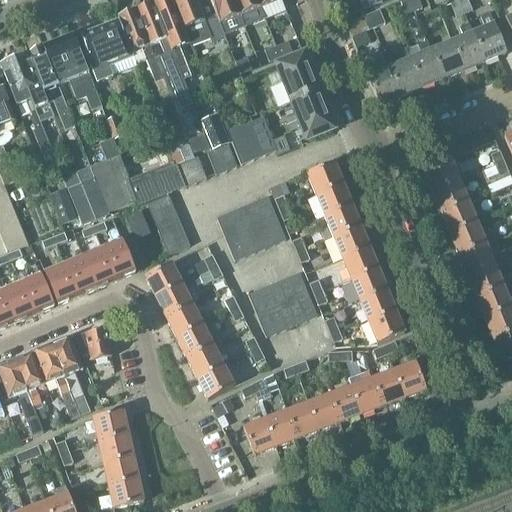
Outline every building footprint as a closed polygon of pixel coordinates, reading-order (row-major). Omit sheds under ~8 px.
[(190,44),(171,0),(167,0),(154,5),(184,81),(192,78),(181,48),(190,44)] [(171,0),(190,44),(191,48),(212,40),(214,45),(225,41),(224,37),(208,0),(171,0)] [(233,0),(209,0),(224,37),(245,29),(241,18),(233,0)] [(233,0),(241,18),(261,10),(256,0),(233,0)] [(256,0),(261,10),(282,1),(281,0),(256,0)] [(337,5),(343,20),(363,11),(360,2),(358,0),(349,0),(338,5),(337,5)] [(379,0),(367,0),(371,8),(381,4),(379,0)] [(415,13),(409,0),(408,0),(401,3),(407,16),(415,13)] [(409,0),(415,13),(422,10),(418,0),(409,0)] [(459,0),(458,1),(463,14),(471,10),(466,0),(459,0)] [(463,14),(458,1),(450,4),(456,17),(463,14)] [(137,12),(151,47),(161,43),(166,56),(162,58),(182,110),(194,105),(189,94),(184,81),(154,5),(137,12)] [(120,19),(138,67),(148,63),(157,84),(164,81),(151,47),(137,12),(120,19)] [(377,29),(385,25),(380,12),(371,16),(377,29)] [(490,15),(481,19),(486,30),(472,35),(484,64),(507,55),(490,15)] [(364,19),(369,32),(377,29),(371,16),(364,19)] [(364,19),(346,26),(351,39),(369,32),(364,19)] [(88,55),(92,67),(99,84),(114,78),(110,65),(133,56),(120,23),(82,37),(89,54),(88,55)] [(468,26),(459,30),(463,39),(451,44),(463,73),(484,64),(472,35),(468,26)] [(93,113),(103,109),(97,95),(75,40),(74,38),(43,50),(59,87),(70,82),(78,102),(87,99),(93,113)] [(409,62),(421,91),(443,82),(431,53),(431,52),(428,43),(418,47),(422,56),(409,62)] [(277,49),(281,60),(292,56),(288,44),(277,49)] [(431,53),(443,82),(463,73),(451,44),(431,52),(431,53)] [(281,60),(277,49),(265,53),(270,65),(281,60)] [(43,50),(31,55),(29,56),(31,61),(44,92),(49,104),(54,102),(62,121),(66,132),(75,128),(59,87),(43,50)] [(421,91),(409,62),(405,52),(384,61),(400,99),(421,91)] [(31,61),(29,56),(15,61),(31,99),(41,124),(55,118),(49,104),(44,92),(31,61)] [(319,94),(304,57),(278,67),(293,104),(319,94)] [(247,60),(235,65),(240,77),(252,72),(247,60)] [(31,99),(15,61),(1,67),(3,72),(11,92),(18,108),(28,104),(33,117),(31,118),(37,131),(34,133),(43,155),(52,151),(47,137),(41,124),(31,99)] [(400,99),(384,61),(365,69),(381,108),(400,99)] [(3,72),(0,73),(0,126),(14,121),(10,111),(4,95),(11,92),(3,72)] [(333,131),(319,94),(293,104),(307,141),(333,131)] [(244,108),(242,113),(244,118),(253,114),(249,106),(244,108)] [(237,123),(253,163),(265,158),(251,124),(252,124),(250,118),(237,123)] [(116,119),(107,122),(114,141),(123,138),(116,119)] [(277,153),(276,152),(263,120),(252,124),(251,124),(265,158),(277,153)] [(237,123),(225,128),(241,168),(253,163),(237,123)] [(224,129),(205,135),(211,151),(230,144),(224,129)] [(185,136),(166,143),(174,164),(176,168),(177,167),(188,163),(195,160),(193,156),(187,142),(185,136)] [(114,141),(100,147),(107,163),(118,158),(120,158),(114,141)] [(227,173),(237,169),(228,147),(218,151),(227,173)] [(3,149),(0,149),(0,165),(9,162),(3,149)] [(227,173),(218,151),(208,155),(216,177),(227,173)] [(491,157),(496,168),(505,165),(500,153),(491,157)] [(91,169),(95,180),(108,214),(136,203),(118,158),(107,163),(91,169)] [(207,181),(198,159),(195,160),(188,163),(196,185),(207,181)] [(433,194),(461,183),(451,161),(424,172),(433,194)] [(9,162),(0,165),(0,179),(3,188),(17,182),(9,162)] [(196,185),(188,163),(177,167),(186,189),(196,185)] [(344,187),(335,165),(307,176),(316,198),(344,187)] [(509,176),(505,165),(496,168),(500,180),(509,176)] [(158,175),(167,197),(186,189),(177,167),(176,168),(158,175)] [(287,175),(274,180),(277,190),(291,186),(287,175)] [(511,181),(511,179),(501,183),(504,190),(511,186),(511,181)] [(95,180),(82,185),(97,223),(104,220),(108,214),(95,180)] [(442,215),(469,204),(461,183),(433,194),(442,215)] [(81,187),(68,192),(82,227),(83,228),(95,223),(81,187)] [(316,198),(325,219),(352,208),(344,187),(316,198)] [(66,192),(51,197),(62,227),(77,222),(66,192)] [(169,197),(147,207),(152,218),(174,209),(169,197)] [(7,198),(0,200),(0,212),(11,207),(7,198)] [(279,212),(286,209),(282,198),(274,201),(279,212)] [(257,204),(266,225),(277,221),(268,199),(257,204)] [(247,208),(256,229),(266,225),(257,204),(247,208)] [(469,204),(442,215),(451,236),(478,225),(469,204)] [(0,212),(0,223),(15,217),(11,207),(0,212)] [(256,229),(247,208),(237,212),(246,234),(256,229)] [(334,240),(361,229),(352,208),(325,219),(334,240)] [(152,218),(157,229),(178,219),(174,209),(152,218)] [(286,209),(279,212),(284,223),(291,220),(286,209)] [(236,238),(246,234),(237,212),(227,216),(236,238)] [(141,215),(128,221),(136,241),(149,235),(141,215)] [(226,242),(236,238),(227,216),(217,220),(226,242)] [(15,217),(0,223),(0,235),(19,227),(15,217)] [(178,219),(157,229),(161,238),(182,229),(178,219)] [(286,242),(277,221),(266,225),(275,247),(286,242)] [(96,236),(107,232),(105,224),(93,229),(96,236)] [(265,251),(275,247),(266,225),(256,229),(265,251)] [(459,257),(486,246),(478,225),(451,236),(459,257)] [(0,235),(0,238),(3,245),(23,237),(19,227),(0,235)] [(82,233),(85,240),(96,236),(93,229),(82,233)] [(182,229),(161,238),(165,248),(186,239),(182,229)] [(265,251),(256,229),(246,234),(255,255),(265,251)] [(343,261),(370,250),(361,229),(334,240),(343,261)] [(68,242),(65,234),(54,239),(56,246),(68,242)] [(245,259),(255,255),(246,234),(236,238),(245,259)] [(3,245),(7,256),(28,248),(23,237),(3,245)] [(235,264),(245,259),(236,238),(226,242),(235,264)] [(42,243),(45,250),(56,246),(54,239),(42,243)] [(186,239),(165,248),(169,259),(191,250),(186,239)] [(296,255),(303,252),(299,240),(291,244),(296,255)] [(102,249),(116,283),(136,275),(122,241),(102,249)] [(486,246),(459,257),(468,278),(495,267),(486,246)] [(83,257),(97,291),(116,283),(102,249),(83,257)] [(343,261),(351,282),(379,271),(370,250),(343,261)] [(9,255),(12,263),(23,258),(20,251),(9,255)] [(303,252),(296,255),(296,258),(301,266),(308,263),(303,252)] [(0,259),(0,264),(1,267),(12,263),(9,255),(0,259)] [(97,291),(83,257),(64,265),(78,299),(97,291)] [(211,271),(218,267),(212,257),(205,260),(211,271)] [(44,273),(59,307),(78,299),(64,265),(44,273)] [(146,278),(157,300),(183,286),(172,265),(146,278)] [(218,267),(211,271),(217,282),(223,278),(218,267)] [(477,299),(504,288),(495,267),(468,278),(477,299)] [(351,282),(360,303),(387,292),(379,271),(351,282)] [(21,283),(35,317),(55,309),(40,275),(21,283)] [(300,276),(289,280),(298,302),(309,297),(300,276)] [(289,280),(279,284),(288,306),(298,302),(289,280)] [(16,325),(35,317),(21,283),(2,291),(16,325)] [(314,297),(321,294),(317,283),(309,286),(314,297)] [(279,284),(269,288),(278,310),(288,306),(279,284)] [(167,320),(193,307),(183,286),(157,300),(167,320)] [(269,288),(259,293),(268,314),(278,310),(269,288)] [(511,307),(504,288),(477,299),(485,320),(511,308),(511,307)] [(0,292),(0,332),(16,325),(2,291),(0,292)] [(369,324),(396,313),(387,292),(360,303),(369,324)] [(258,318),(268,314),(259,293),(249,297),(258,318)] [(321,294),(314,297),(319,308),(326,305),(321,294)] [(309,297),(298,302),(307,323),(318,319),(309,297)] [(232,312),(238,309),(233,298),(226,302),(232,312)] [(298,302),(288,306),(297,327),(307,323),(298,302)] [(288,306),(278,310),(287,331),(297,327),(288,306)] [(178,340),(204,327),(193,307),(167,320),(178,340)] [(511,308),(485,320),(494,341),(511,333),(511,308)] [(238,309),(232,312),(237,323),(244,320),(238,309)] [(278,310),(268,314),(277,336),(287,331),(278,310)] [(369,324),(378,346),(405,335),(396,313),(369,324)] [(267,340),(277,336),(268,314),(258,318),(267,340)] [(329,334),(336,331),(332,320),(325,323),(329,334)] [(225,332),(230,343),(247,335),(242,324),(225,332)] [(188,360),(214,347),(204,327),(178,340),(188,360)] [(107,330),(76,337),(78,344),(88,342),(92,362),(112,358),(107,330)] [(333,345),(334,345),(340,342),(336,331),(329,334),(333,345)] [(511,359),(511,333),(494,341),(503,363),(511,359)] [(53,347),(81,418),(91,414),(76,376),(84,372),(71,339),(53,347)] [(252,353),(259,350),(254,339),(247,342),(252,353)] [(87,343),(77,345),(82,359),(90,357),(87,343)] [(384,347),(387,355),(398,350),(395,343),(384,347)] [(81,418),(53,347),(34,354),(48,388),(57,384),(72,422),(81,418)] [(224,367),(214,347),(188,360),(198,380),(224,367)] [(387,355),(384,347),(373,352),(376,360),(387,355)] [(259,350),(252,353),(258,364),(265,361),(259,350)] [(339,354),(340,362),(352,361),(352,353),(339,354)] [(34,354),(31,356),(15,362),(36,414),(43,411),(44,410),(36,392),(48,388),(34,354)] [(340,362),(339,354),(327,355),(328,363),(340,362)] [(0,387),(3,395),(6,403),(19,397),(20,400),(19,401),(34,438),(44,434),(39,423),(36,414),(15,362),(0,368),(0,387)] [(294,367),(297,375),(309,371),(306,363),(294,367)] [(394,373),(404,400),(427,392),(416,364),(394,373)] [(198,380),(209,402),(235,389),(224,367),(198,380)] [(297,375),(294,367),(283,372),(286,379),(297,375)] [(373,381),(383,408),(404,400),(394,373),(373,381)] [(361,377),(364,384),(352,389),(362,416),(383,408),(373,381),(370,374),(361,377)] [(251,387),(255,394),(266,389),(262,381),(251,387)] [(255,394),(251,387),(241,392),(244,399),(255,394)] [(330,397),(341,424),(362,416),(352,389),(330,397)] [(267,391),(256,396),(260,405),(271,400),(269,395),(267,391)] [(309,405),(320,432),(341,424),(330,397),(309,405)] [(229,401),(213,410),(218,419),(223,416),(234,411),(229,401)] [(288,413),(298,440),(320,432),(309,405),(288,413)] [(43,411),(36,414),(39,423),(47,420),(43,411)] [(100,443),(130,437),(125,413),(95,420),(100,443)] [(267,421),(277,448),(298,440),(288,413),(267,421)] [(277,448),(267,421),(245,429),(255,457),(277,448)] [(130,437),(100,443),(105,465),(135,459),(130,437)] [(61,457),(68,454),(63,443),(56,446),(61,457)] [(48,445),(42,447),(46,455),(52,453),(48,445)] [(27,453),(30,461),(42,457),(38,448),(27,453)] [(30,461),(27,453),(15,457),(19,466),(30,461)] [(68,454),(61,457),(65,468),(72,466),(68,454)] [(109,487),(139,481),(135,459),(105,465),(109,487)] [(145,504),(139,481),(109,487),(115,510),(145,504)] [(77,499),(84,496),(79,485),(72,487),(77,499)] [(75,511),(66,488),(55,492),(58,500),(46,504),(49,511),(75,511)] [(84,496),(77,499),(81,511),(88,508),(84,496)]
